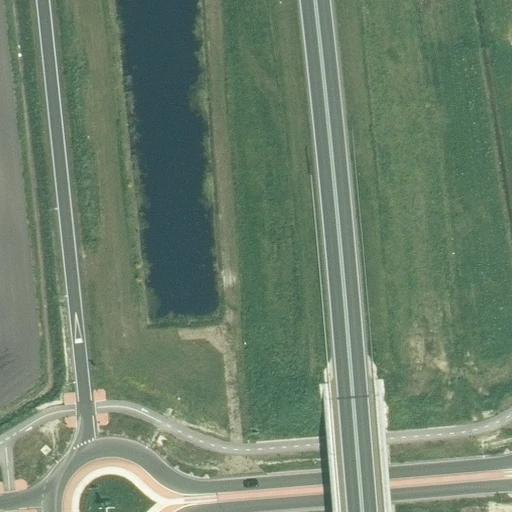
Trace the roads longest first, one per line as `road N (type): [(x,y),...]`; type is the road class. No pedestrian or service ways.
road 1 (trunk): [(361,511),(313,0)]
road 2 (trunk): [(43,0),(87,452)]
road 3 (secondary): [(511,463),(188,487),(136,454),(112,447),(87,452)]
road 4 (secondary): [(199,511),(511,486)]
